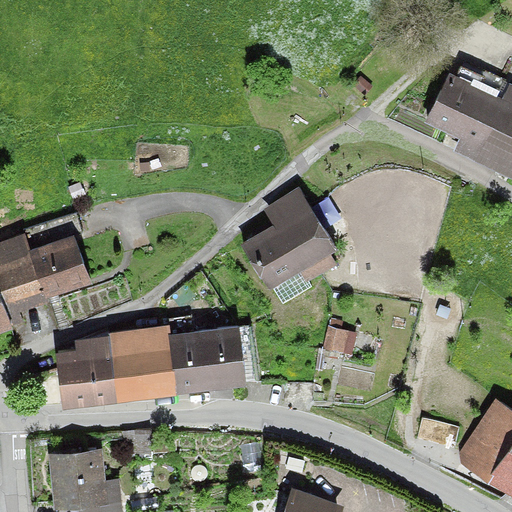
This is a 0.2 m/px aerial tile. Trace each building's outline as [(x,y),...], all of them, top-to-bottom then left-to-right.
[(511,90),(457,66),(434,118),(469,134),(462,149),(511,170),(511,90)] [(336,248),(304,201),(242,244),(274,291),(336,248)] [(25,234),(0,242),(0,283),(8,305),(46,292),(31,251),(25,234)] [(75,236),(31,251),(46,292),(48,299),(92,285),(75,236)] [(0,335),(17,329),(8,305),(0,283),(0,335)] [(107,333),(108,337),(115,399),(175,391),(168,334),(167,326),(107,333)] [(239,327),(206,330),(212,387),(246,383),(239,327)] [(206,330),(168,334),(175,391),(212,387),(206,330)] [(78,350),(56,353),(62,405),(115,399),(108,337),(77,341),(78,350)] [(511,402),(502,395),(464,454),(511,485),(511,402)] [(150,428),(122,430),(124,459),(152,457),(150,428)] [(106,450),(58,451),(60,508),(77,507),(76,511),(118,511),(118,479),(107,479),(106,450)] [(347,511),(349,507),(292,486),(282,511),(347,511)]
